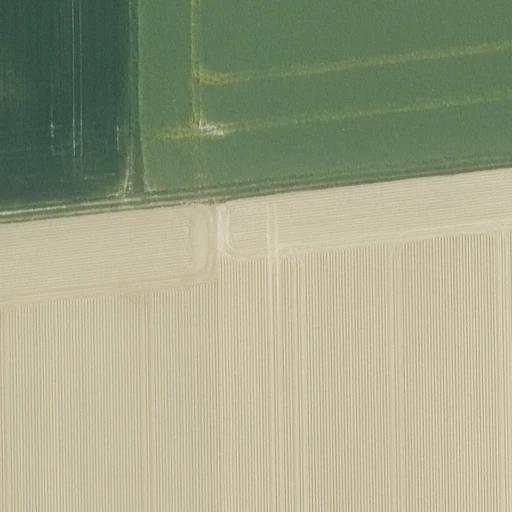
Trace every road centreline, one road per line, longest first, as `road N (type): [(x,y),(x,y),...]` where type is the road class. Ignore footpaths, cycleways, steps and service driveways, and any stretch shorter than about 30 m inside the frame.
road 1 (track): [(0,222),(511,161)]
road 2 (track): [(131,0),(132,207)]
